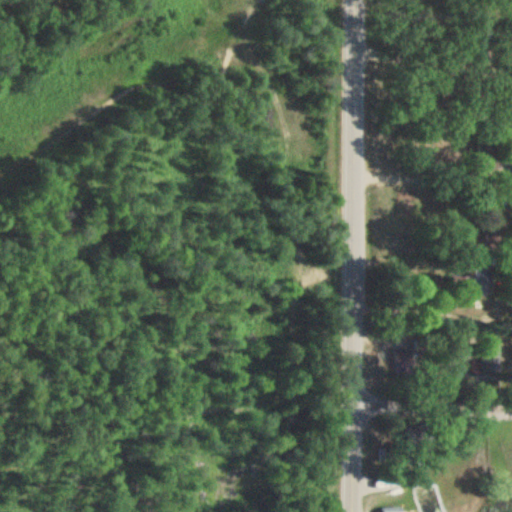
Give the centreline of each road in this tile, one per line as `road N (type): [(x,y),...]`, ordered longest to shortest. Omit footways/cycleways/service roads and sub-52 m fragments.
road 1 (residential): [(350,511),(356,0)]
road 2 (track): [(259,0),(226,53),(220,84),(139,89),(0,175)]
road 3 (residential): [(350,403),(511,403)]
